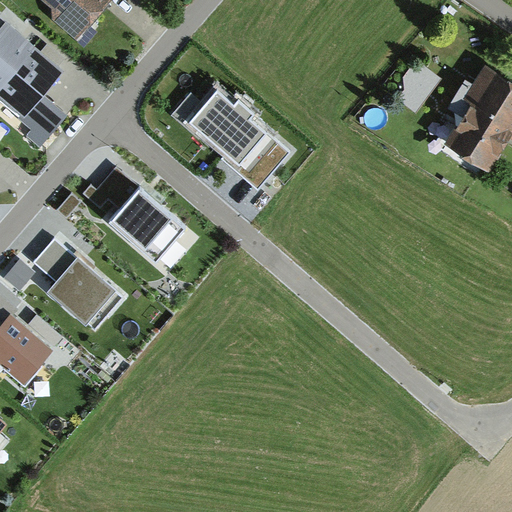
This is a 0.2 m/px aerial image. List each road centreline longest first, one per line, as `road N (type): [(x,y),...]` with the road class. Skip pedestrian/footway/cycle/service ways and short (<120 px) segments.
road 1 (unclassified): [(511,399),(492,423),(107,108)]
road 2 (residential): [(107,108),(0,234)]
road 3 (residential): [(201,0),(107,108)]
